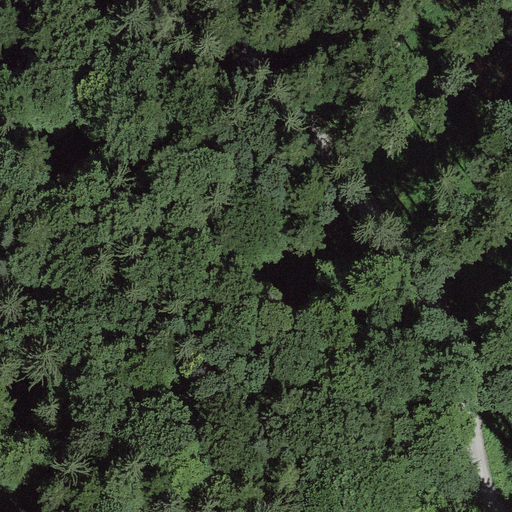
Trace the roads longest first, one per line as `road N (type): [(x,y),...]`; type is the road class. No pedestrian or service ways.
road 1 (track): [(206,0),(403,257),(464,377),(474,487),(493,511)]
road 2 (track): [(0,410),(49,436),(115,511)]
